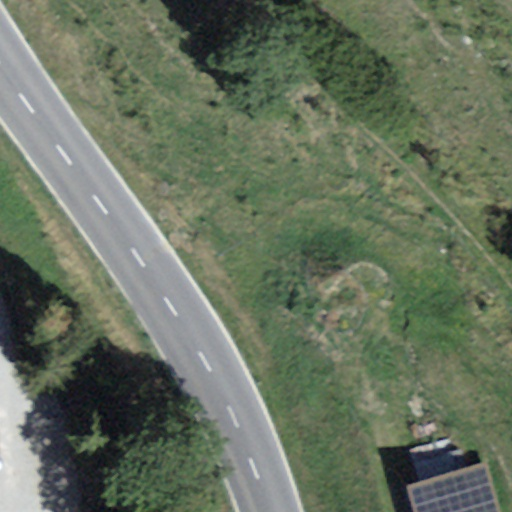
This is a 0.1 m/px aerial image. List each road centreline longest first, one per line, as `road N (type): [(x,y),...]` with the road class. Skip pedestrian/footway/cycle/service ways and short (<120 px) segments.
road 1 (secondary): [(0,66),(177,315),(244,440),(269,511)]
road 2 (track): [(254,0),(317,74),(438,185),(511,278)]
